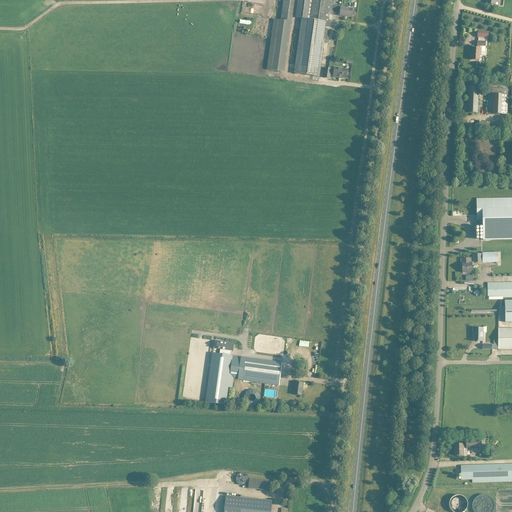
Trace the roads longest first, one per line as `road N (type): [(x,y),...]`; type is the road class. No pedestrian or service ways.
road 1 (primary): [(352,511),(414,0)]
road 2 (unclassified): [(342,395),(336,366),(386,0)]
road 3 (unclassified): [(342,395),(394,0)]
road 4 (unclassified): [(439,364),(458,0)]
road 5 (unclassified): [(413,511),(434,469),(439,364)]
road 6 (unknown): [(219,485),(274,498),(307,481),(331,499)]
